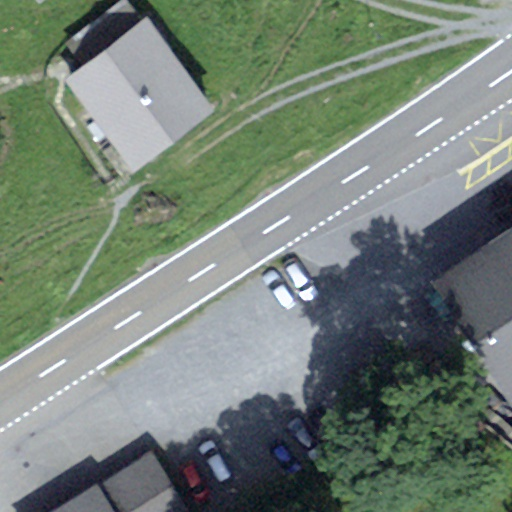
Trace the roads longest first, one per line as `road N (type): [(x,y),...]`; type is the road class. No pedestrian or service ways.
road 1 (primary): [(511,71),(0,399)]
road 2 (track): [(182,154),(278,97),(479,20)]
